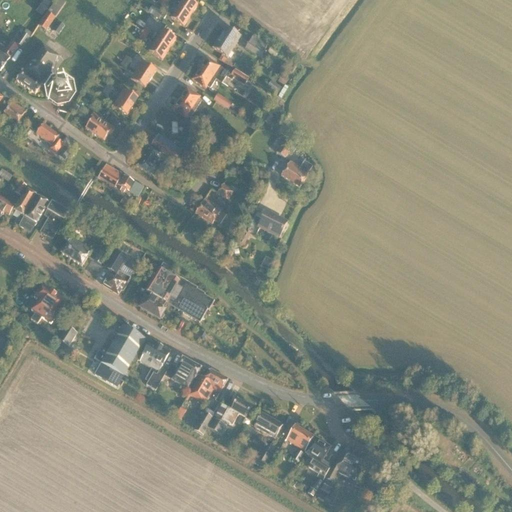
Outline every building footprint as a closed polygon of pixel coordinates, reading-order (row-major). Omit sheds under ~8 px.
[(45,0),(36,13),(42,17),(52,3),(47,0),(45,0)] [(46,32),(55,19),(66,4),(59,0),(57,0),(38,27),(46,32)] [(169,4),(163,0),(160,5),(165,9),(169,4)] [(187,0),(182,0),(177,9),(190,17),(197,6),(187,0)] [(162,23),(166,17),(157,10),(152,7),(148,13),(153,17),(162,23)] [(190,17),(177,9),(169,20),(182,28),(190,17)] [(64,28),(59,24),(53,32),(58,36),(64,28)] [(145,28),(142,33),(147,37),(151,31),(145,28)] [(234,46),(240,38),(226,29),(213,49),(227,58),(232,50),(234,52),(236,48),(234,46)] [(162,31),(155,42),(168,51),(175,40),(162,31)] [(147,37),(142,33),(138,39),(143,42),(147,37)] [(30,39),(23,34),(16,45),(23,49),(30,39)] [(260,59),(264,53),(268,47),(253,37),(245,49),(260,59)] [(161,62),(168,51),(155,42),(148,53),(161,62)] [(0,71),(2,73),(19,48),(12,44),(4,55),(0,52),(0,71)] [(53,78),(65,62),(39,44),(20,70),(23,73),(16,82),(35,95),(42,86),(44,87),(51,77),(53,78)] [(126,58),(123,63),(128,66),(131,61),(126,58)] [(206,59),(199,70),(215,81),(222,85),(226,78),(231,82),(233,80),(244,87),(249,80),(235,71),(231,76),(219,68),(220,67),(206,59)] [(128,66),(123,63),(120,68),(125,71),(128,66)] [(136,72),(151,81),(156,72),(142,63),(136,72)] [(210,89),(215,81),(199,70),(191,82),(205,90),(207,87),(210,89)] [(145,90),(151,81),(136,72),(131,80),(145,90)] [(282,89),(272,83),(267,89),(278,96),(282,89)] [(108,85),(105,90),(111,94),(114,89),(108,85)] [(67,105),(70,100),(69,90),(62,86),(54,87),(49,94),(51,103),(57,107),(67,105)] [(186,89),(179,100),(195,111),(201,102),(198,101),(200,98),(186,89)] [(108,99),(111,94),(105,90),(102,95),(108,99)] [(119,99),(133,108),(138,100),(124,91),(119,99)] [(214,102),(228,111),(237,117),(239,115),(230,109),(232,105),(218,96),(214,102)] [(127,117),(133,108),(119,99),(113,108),(127,117)] [(190,119),(195,111),(179,100),(172,112),(185,120),(187,117),(190,119)] [(17,125),(26,112),(13,103),(4,116),(17,125)] [(201,115),(206,118),(209,113),(204,109),(201,115)] [(86,130),(95,136),(104,123),(93,115),(89,122),(91,123),(86,130)] [(203,123),(206,118),(201,115),(198,120),(203,123)] [(120,121),(113,117),(110,123),(116,127),(120,121)] [(201,128),(193,122),(189,128),(197,134),(201,128)] [(104,123),(95,136),(103,142),(108,135),(111,137),(115,131),(104,123)] [(49,151),(56,155),(63,145),(57,141),(59,137),(43,126),(36,135),(52,147),(49,151)] [(154,178),(164,163),(167,158),(175,163),(183,151),(158,136),(151,147),(149,146),(136,167),(150,176),(151,175),(154,178)] [(285,160),(294,146),(285,140),(279,136),(272,146),(278,150),(276,154),(285,160)] [(219,169),(227,158),(212,148),(205,159),(219,169)] [(71,154),(64,149),(58,157),(65,162),(71,154)] [(192,158),(184,152),(176,165),(178,166),(176,170),(180,173),(183,169),(184,170),(187,172),(193,164),(189,161),(192,158)] [(313,168),(306,164),(304,163),(300,169),(290,163),(281,177),(299,189),(313,168)] [(115,189),(116,186),(121,189),(119,192),(123,194),(125,190),(129,192),(134,183),(123,177),(122,180),(121,179),(123,176),(106,166),(98,178),(115,189)] [(141,199),(147,188),(138,183),(132,193),(141,199)] [(21,184),(14,194),(20,197),(26,187),(21,184)] [(179,198),(184,190),(174,184),(169,191),(179,198)] [(223,185),(217,195),(228,202),(234,193),(223,185)] [(47,212),(51,206),(25,190),(13,211),(24,218),(18,228),(30,235),(45,211),(47,212)] [(0,220),(4,214),(7,216),(13,207),(0,198),(0,220)] [(214,222),(220,226),(225,217),(219,213),(221,211),(205,200),(196,215),(212,225),(214,222)] [(47,212),(43,218),(48,221),(41,233),(53,241),(69,214),(52,204),(51,206),(47,212)] [(255,236),(259,229),(278,240),(287,223),(266,212),(261,221),(255,217),(247,232),(255,236)] [(91,228),(88,233),(87,235),(97,240),(100,234),(91,228)] [(244,247),(249,237),(243,235),(238,244),(244,247)] [(82,268),(92,252),(71,239),(61,255),(82,268)] [(107,257),(100,252),(94,262),(101,267),(107,257)] [(123,292),(131,280),(120,273),(127,261),(114,253),(104,269),(112,273),(103,286),(118,296),(121,291),(123,292)] [(141,310),(160,321),(162,320),(164,317),(163,315),(165,312),(163,311),(166,305),(199,324),(207,311),(209,312),(214,303),(204,297),(205,296),(196,291),(197,290),(172,275),(174,271),(163,265),(159,271),(160,271),(147,293),(152,296),(148,302),(146,301),(141,310)] [(59,314),(66,304),(42,288),(35,298),(39,301),(32,312),(36,314),(31,321),(38,326),(42,319),(51,325),(59,314)] [(238,334),(242,330),(238,325),(234,328),(238,334)] [(69,348),(77,335),(66,328),(58,342),(69,348)] [(130,366),(132,363),(141,347),(144,341),(122,328),(108,353),(130,366)] [(140,363),(152,370),(145,382),(148,383),(146,387),(157,393),(168,371),(162,367),(169,355),(161,351),(162,350),(158,348),(158,349),(150,345),(143,356),(144,357),(140,363)] [(146,350),(141,347),(132,363),(136,366),(146,350)] [(117,389),(130,366),(108,353),(106,357),(99,353),(94,361),(101,365),(95,376),(117,389)] [(195,380),(201,369),(182,359),(176,370),(172,367),(167,377),(184,387),(186,384),(189,386),(193,379),(195,380)] [(220,394),(228,381),(210,371),(206,379),(200,376),(189,396),(205,405),(213,390),(220,394)] [(226,427),(226,428),(227,426),(230,428),(233,422),(237,415),(241,417),(245,420),(251,409),(250,408),(236,401),(232,408),(231,411),(229,410),(221,425),(226,427)] [(180,422),(185,415),(187,411),(182,408),(180,412),(175,419),(180,422)] [(213,420),(203,415),(193,432),(203,437),(213,420)] [(275,440),(282,428),(262,415),(254,428),(275,440)] [(226,427),(221,425),(214,420),(208,430),(220,437),(226,427)] [(305,452),(313,438),(295,427),(287,441),(305,452)] [(330,466),(323,461),(330,448),(315,439),(306,455),(314,460),(308,470),(318,476),(317,479),(323,482),(330,470),(328,469),(330,466)] [(268,468),(274,456),(262,449),(255,461),(268,468)] [(304,455),(297,451),(293,459),(299,463),(304,455)] [(325,479),(330,482),(333,483),(339,473),(355,482),(367,461),(349,451),(347,454),(340,451),(330,469),(331,469),(325,479)] [(322,484),(318,481),(313,489),(317,492),(322,484)] [(316,492),(311,489),(307,495),(313,498),(316,492)] [(324,502),(327,498),(320,493),(317,498),(324,502)]
